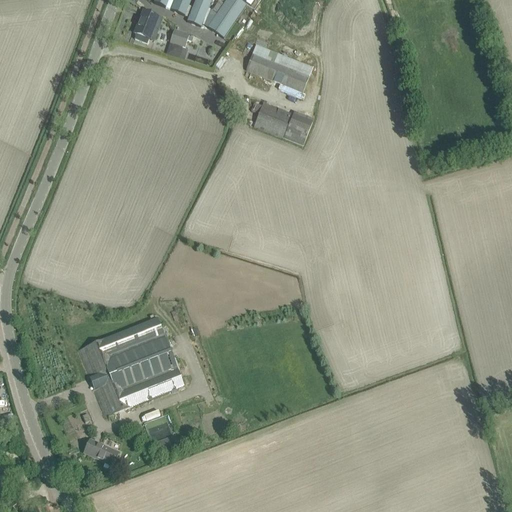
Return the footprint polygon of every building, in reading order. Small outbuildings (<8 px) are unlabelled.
[(154,0),(153,4),(171,11),(174,2),(174,0),(154,0)] [(171,11),(170,11),(180,15),(188,19),(193,8),(189,6),(191,0),(174,0),(174,2),(171,11)] [(188,19),(187,23),(200,29),(211,0),(195,0),(193,8),(188,19)] [(223,40),(246,6),(237,0),(227,0),(207,29),(223,40)] [(134,35),(136,35),(134,40),(147,45),(157,18),(143,12),(134,35)] [(189,36),(183,34),(174,31),(169,44),(185,49),(189,36)] [(312,69),(255,47),(246,71),(303,94),(312,69)] [(313,121),(294,113),(293,117),(265,106),(267,103),(264,102),(254,128),(303,147),(313,121)] [(105,419),(114,415),(184,387),(157,320),(78,351),(93,391),(105,419)] [(179,446),(176,436),(153,444),(156,454),(179,446)] [(111,471),(115,462),(119,454),(90,442),(92,438),(91,438),(84,455),(104,464),(103,468),(111,471)]
